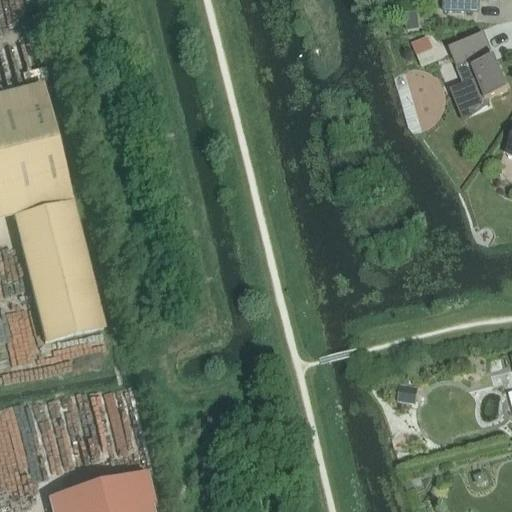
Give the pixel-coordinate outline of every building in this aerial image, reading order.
[(437,0),(444,1),(444,15),(470,15),(471,1),(495,2),(496,0),(437,0)] [(419,32),(417,14),(404,16),(407,33),(419,32)] [(488,103),(508,94),(494,61),(482,66),(479,60),(491,55),(484,37),(449,52),(464,88),(455,91),(466,116),(487,107),(488,108),(490,106),(488,103)] [(411,46),(422,71),(437,64),(427,40),(411,46)] [(0,99),(0,224),(12,222),(44,346),(102,331),(41,89),(0,99)] [(401,388),(398,405),(415,408),(418,391),(401,388)] [(49,502),(51,511),(155,511),(147,478),(49,502)]
